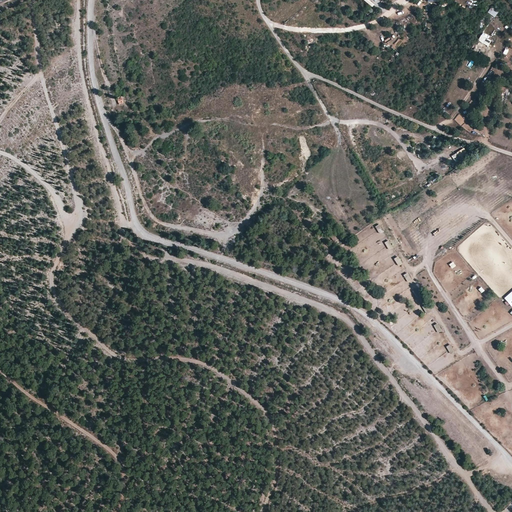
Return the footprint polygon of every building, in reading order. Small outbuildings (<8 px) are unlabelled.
[(488,12),(495,17),(499,12),(492,7),(488,12)] [(478,41),(479,42),(481,43),(482,42),(488,46),(490,42),(492,37),(485,33),(483,32),(478,41)] [(506,86),(499,91),(503,95),(509,90),(506,86)] [(465,120),(459,114),(454,120),(461,126),(470,133),(473,128),(470,125),(465,120)] [(469,156),(464,148),(458,152),(457,151),(454,153),(460,161),(469,156)] [(380,224),(375,226),(379,234),(383,232),(380,224)] [(389,240),(384,243),(389,250),(393,248),(389,240)] [(399,266),(403,264),(398,256),(394,259),(399,266)] [(457,267),(461,263),(457,259),(453,263),(457,267)] [(404,275),(408,283),(412,280),(408,273),(404,275)] [(427,304),(423,307),(427,314),(431,312),(427,304)] [(434,325),(438,333),(442,331),(438,323),(434,325)] [(446,346),(450,354),(454,352),(451,344),(446,346)]
